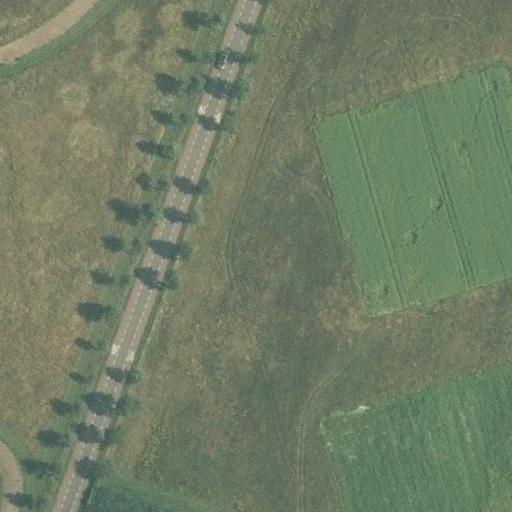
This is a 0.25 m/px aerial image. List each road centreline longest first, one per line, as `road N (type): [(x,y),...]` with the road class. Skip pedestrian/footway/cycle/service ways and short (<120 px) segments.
road 1 (secondary): [(64,511),(250,0)]
road 2 (track): [(37,453),(197,0)]
road 3 (track): [(33,467),(0,116)]
road 4 (track): [(130,0),(101,26),(0,78)]
